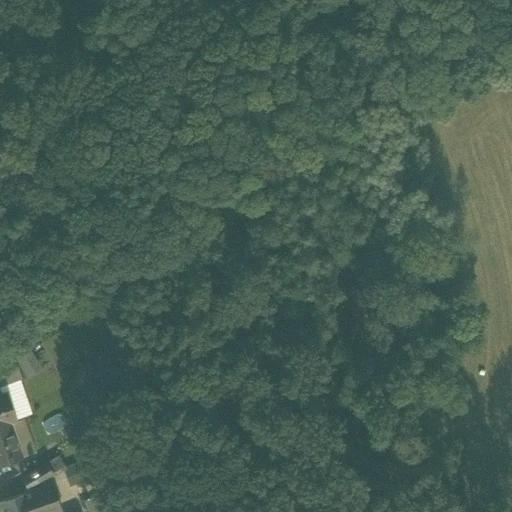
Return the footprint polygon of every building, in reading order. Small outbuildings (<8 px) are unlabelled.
[(43,369),(31,350),(16,360),(28,379),(43,369)] [(0,386),(20,379),(22,379),(15,360),(0,369),(0,386)] [(64,372),(74,389),(89,381),(79,364),(64,372)] [(20,379),(0,386),(0,392),(8,390),(18,419),(32,414),(20,379)] [(98,396),(89,381),(74,389),(83,405),(98,396)] [(0,426),(6,425),(18,420),(18,419),(8,390),(0,392),(0,426)] [(97,413),(103,423),(110,418),(105,408),(97,413)] [(18,420),(6,425),(12,440),(15,439),(22,457),(36,452),(24,418),(18,420)] [(12,440),(6,425),(0,426),(0,464),(22,457),(15,439),(12,440)] [(29,491),(66,468),(59,456),(21,479),(29,491)] [(75,465),(66,468),(72,484),(81,481),(75,465)] [(62,511),(52,483),(32,490),(40,511),(62,511)] [(0,501),(0,502),(3,511),(40,511),(32,490),(29,491),(0,501)] [(111,511),(104,492),(84,500),(88,511),(111,511)]
